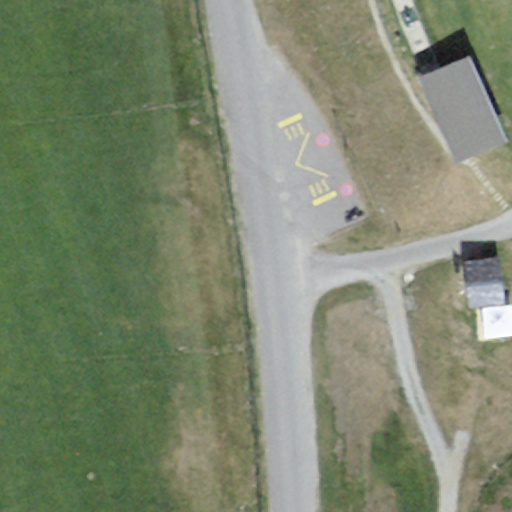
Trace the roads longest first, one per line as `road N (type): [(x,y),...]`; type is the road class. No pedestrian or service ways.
road 1 (unclassified): [(292,511),(273,294),(227,0)]
road 2 (track): [(432,511),(392,267)]
